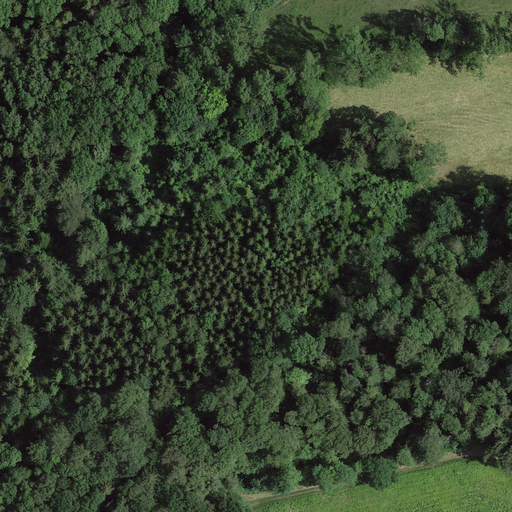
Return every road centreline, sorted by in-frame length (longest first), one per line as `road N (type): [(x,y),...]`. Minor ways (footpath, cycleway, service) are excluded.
road 1 (track): [(0,402),(140,388),(180,392),(213,432),(230,510)]
road 2 (track): [(511,460),(472,454),(230,510)]
road 3 (track): [(230,510),(156,473),(126,473),(6,511)]
